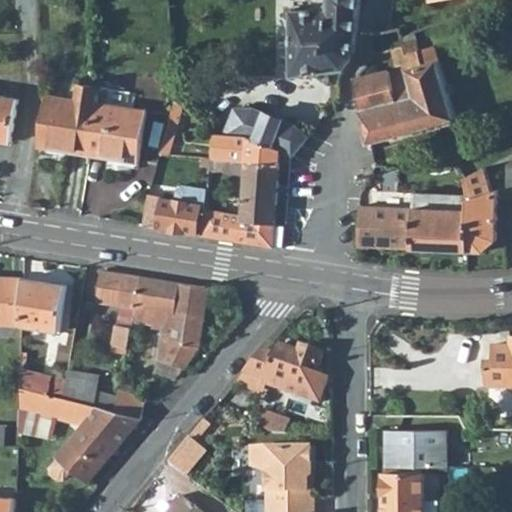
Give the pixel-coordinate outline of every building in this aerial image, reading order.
[(295,70),(347,68),(353,59),(361,0),(329,0),(328,7),(291,4),(295,70)] [(397,67),(356,79),(356,89),(360,107),(364,126),(370,143),(456,117),(435,45),(421,50),(416,33),(403,37),(402,30),(373,32),(372,55),(392,49),(397,67)] [(39,146),(90,155),(102,90),(79,85),(76,101),(48,96),(39,146)] [(131,94),(102,90),(90,155),(140,163),(148,113),(128,109),(131,94)] [(0,139),(10,141),(17,99),(0,95),(0,139)] [(169,155),(183,108),(174,101),(160,154),(169,155)] [(235,110),(226,135),(284,151),(293,153),(296,154),(311,137),(297,126),(253,110),(235,110)] [(215,132),(212,158),(283,164),(284,151),(226,135),(215,132)] [(229,206),(228,213),(277,221),(283,164),(212,158),(212,169),(248,173),(244,201),(236,201),(235,207),(229,206)] [(497,190),(485,169),(466,179),(468,195),(469,251),(484,251),(499,239),(501,189),(497,190)] [(150,194),(145,226),(199,235),(202,208),(207,209),(209,189),(184,184),(179,188),(176,199),(150,194)] [(415,207),(361,206),(359,246),(469,251),(468,195),(416,193),(415,207)] [(274,246),(277,221),(228,213),(207,209),(202,208),(199,235),(274,246)] [(119,345),(127,347),(132,321),(141,277),(101,270),(96,302),(121,306),(112,349),(117,351),(119,345)] [(23,279),(0,277),(0,325),(21,326),(23,279)] [(154,311),(163,313),(170,314),(175,282),(141,277),(132,321),(151,324),(154,311)] [(67,286),(23,279),(21,326),(58,332),(67,286)] [(212,296),(213,287),(175,282),(170,314),(163,313),(154,358),(157,359),(153,371),(157,372),(173,380),(198,348),(207,295),(212,296)] [(511,334),(511,335),(511,343),(497,342),(497,359),(490,358),(489,384),(511,384),(511,334)] [(276,355),(265,351),(234,386),(263,396),(266,385),(318,402),(327,380),(317,375),(323,355),(299,347),(298,352),(279,345),(276,355)] [(65,379),(19,365),(18,388),(62,399),(65,379)] [(101,373),(68,365),(65,379),(62,399),(113,411),(117,393),(98,388),(101,373)] [(127,387),(119,385),(117,393),(113,411),(140,417),(144,397),(126,392),(127,387)] [(82,425),(58,456),(49,466),(50,472),(57,477),(63,477),(71,467),(89,481),(140,417),(113,411),(62,399),(18,388),(17,409),(58,419),(82,425)] [(52,440),(58,419),(17,409),(16,432),(52,440)] [(288,433),(293,418),(266,409),(261,423),(288,433)] [(389,430),(389,466),(448,465),(448,431),(389,430)] [(202,452),(188,440),(169,464),(184,476),(199,457),(202,452)] [(314,449),(256,447),(254,462),(269,469),(268,503),(279,503),(279,511),(314,511),(315,490),(310,490),(310,478),(313,476),(314,449)] [(211,466),(199,457),(184,476),(198,486),(211,466)] [(422,511),(422,472),(382,474),(381,511),(422,511)] [(200,511),(182,497),(169,511),(200,511)] [(0,511),(14,511),(15,500),(0,499),(0,511)] [(279,511),(279,503),(268,503),(268,511),(279,511)]
